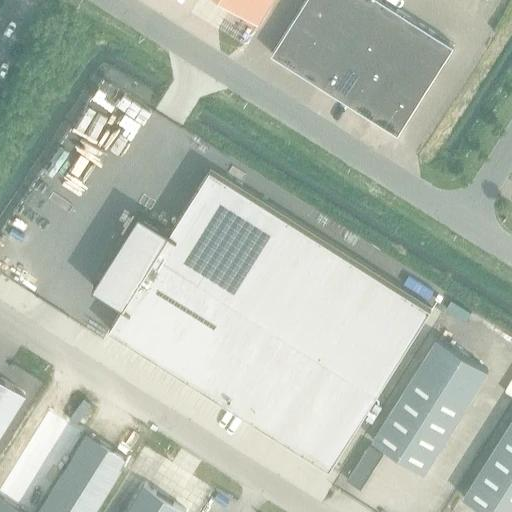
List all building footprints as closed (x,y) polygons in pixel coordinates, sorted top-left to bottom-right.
[(222,0),(258,22),(271,0),(222,0)] [(382,0),(305,0),(272,53),(398,133),(454,45),(382,0)] [(112,278),(103,292),(124,305),(109,328),(201,386),(330,468),(432,307),(211,167),(171,231),(144,214),(105,274),(112,278)] [(417,372),(467,403),(488,370),(438,339),(417,372)] [(417,372),(373,439),(424,472),(467,403),(417,372)] [(0,433),(24,395),(0,379),(0,433)] [(511,511),(511,431),(508,429),(463,496),(488,511),(511,511)] [(0,511),(92,511),(127,457),(85,431),(33,511),(25,511),(0,496),(0,511)] [(387,461),(369,450),(347,483),(366,495),(387,461)] [(125,511),(183,511),(185,509),(143,483),(125,511)]
